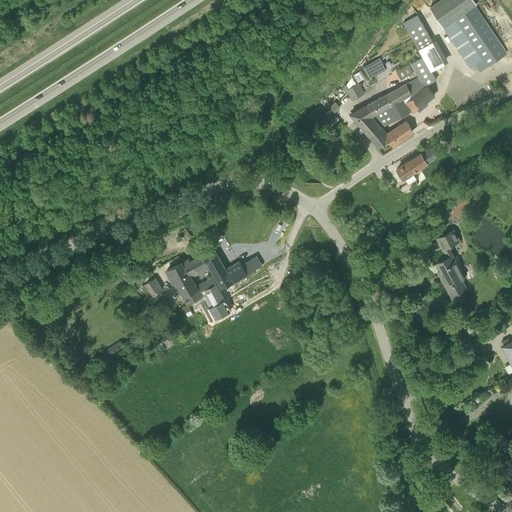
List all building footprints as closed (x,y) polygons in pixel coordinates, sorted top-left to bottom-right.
[(477,4),(473,0),(440,0),(430,7),(443,27),(475,5),(477,4)] [(507,52),(475,5),(443,27),(471,67),(475,64),(480,71),(507,52)] [(422,22),(418,15),(404,22),(408,30),(422,22)] [(434,43),(422,22),(408,30),(420,51),(434,43)] [(431,70),(430,70),(423,57),(411,63),(419,77),(431,70)] [(362,67),(367,76),(368,78),(386,69),(379,58),(362,67)] [(435,94),(428,87),(426,84),(440,77),(445,71),(442,64),(430,70),(431,70),(419,77),(410,81),(414,88),(410,89),(412,94),(405,97),(414,111),(435,94)] [(410,75),(413,73),(408,65),(405,67),(397,71),(401,79),(410,75)] [(355,74),(354,75),(358,83),(366,78),(362,70),(355,74)] [(364,93),(358,83),(354,75),(344,87),(352,100),(364,93)] [(394,103),(405,97),(412,94),(410,89),(414,88),(410,81),(389,93),(394,103)] [(373,115),(394,103),(389,93),(387,94),(373,101),(367,105),(370,108),(373,115)] [(410,111),(405,97),(394,103),(373,115),(380,126),(410,111)] [(330,107),(335,112),(341,106),(335,101),(330,107)] [(373,115),(370,108),(367,105),(362,108),(362,107),(350,114),(369,135),(382,127),(380,126),(373,115)] [(382,127),(369,135),(379,147),(388,140),(392,146),(413,131),(408,122),(399,127),(386,133),(382,127)] [(452,135),(441,140),(446,152),(458,147),(452,135)] [(443,152),(437,144),(409,162),(408,161),(397,169),(404,179),(437,156),(443,152)] [(471,202),(459,196),(451,213),(462,219),(471,202)] [(447,220),(451,212),(445,209),(440,217),(447,220)] [(460,240),(456,232),(454,229),(437,238),(444,251),(445,251),(448,257),(436,263),(444,278),(442,279),(454,301),(462,297),(464,295),(462,291),(467,287),(463,279),(466,278),(453,254),(450,248),(452,247),(451,245),(460,240)] [(221,290),(254,270),(249,262),(242,265),(240,262),(226,270),(222,264),(213,248),(202,254),(210,268),(214,275),(217,282),(221,290)] [(210,268),(202,254),(195,257),(195,258),(190,260),(189,259),(182,262),(191,278),(210,268)] [(123,272),(132,268),(128,260),(119,265),(123,272)] [(201,296),(199,292),(195,285),(191,278),(182,262),(167,270),(175,287),(178,285),(188,304),(191,302),(201,296)] [(195,285),(199,292),(217,282),(214,275),(195,285)] [(285,279),(290,288),(295,285),(290,276),(285,279)] [(142,282),(139,278),(131,283),(133,287),(142,282)] [(152,292),(154,295),(157,293),(162,290),(155,278),(146,283),(152,292)] [(220,290),(221,290),(217,282),(199,292),(201,296),(191,302),(194,306),(198,304),(201,309),(207,306),(208,308),(213,319),(230,311),(224,299),(224,297),(220,290)] [(157,293),(154,295),(152,292),(147,296),(151,303),(159,298),(157,293)] [(502,345),(511,364),(511,340),(510,341),(508,338),(501,341),(503,345),(502,345)] [(126,348),(120,340),(106,349),(112,357),(126,348)] [(165,348),(161,341),(156,344),(160,351),(165,348)]
